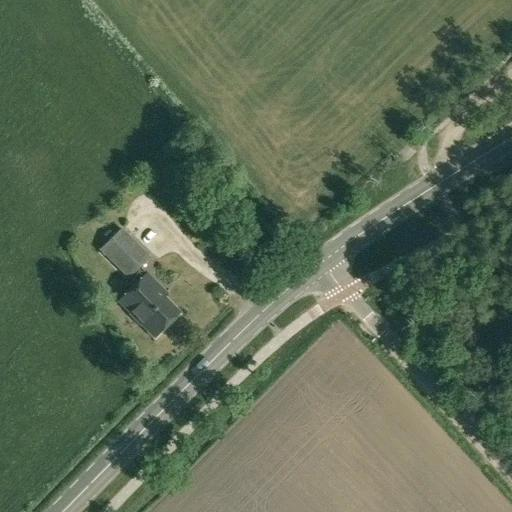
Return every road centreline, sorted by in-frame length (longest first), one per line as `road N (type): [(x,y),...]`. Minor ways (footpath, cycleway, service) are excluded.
road 1 (secondary): [(62,511),(255,316),(321,261)]
road 2 (unclassified): [(511,474),(321,261)]
road 3 (secondary): [(321,261),(511,135)]
road 4 (track): [(511,79),(460,131),(448,176)]
